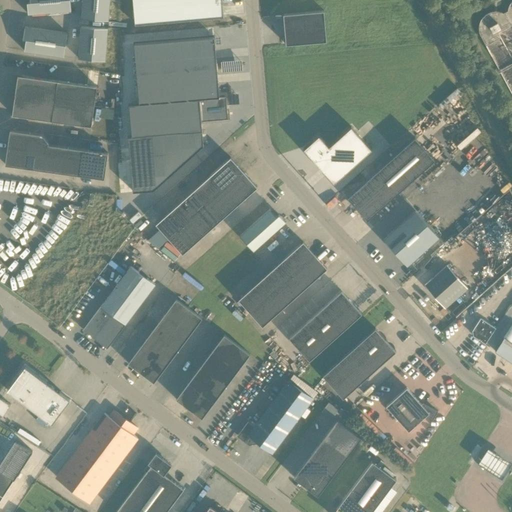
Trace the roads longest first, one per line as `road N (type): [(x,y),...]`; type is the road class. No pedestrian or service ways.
road 1 (unclassified): [(511,406),(463,374),(268,153),(251,0)]
road 2 (unclassified): [(288,511),(17,309)]
